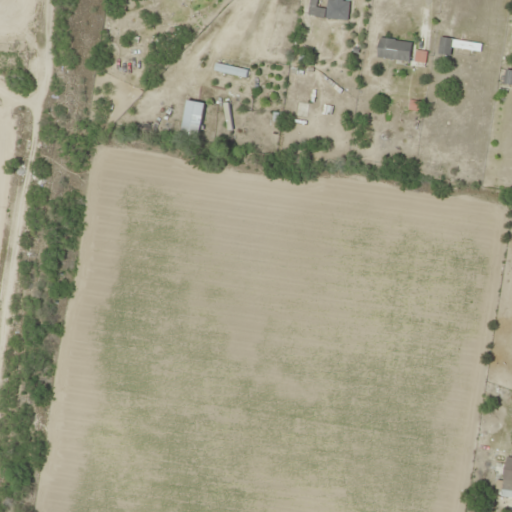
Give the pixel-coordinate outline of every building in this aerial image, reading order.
[(334,3),(334,0),(310,0),(308,14),(318,16),(319,9),(353,14),(355,6),(334,3)] [(479,52),(481,45),(441,37),(438,53),(449,55),(451,46),(479,52)] [(409,61),(411,42),(379,38),(377,58),(409,61)] [(215,70),(244,77),(246,72),(216,65),(215,70)] [(511,456),(503,457),(503,492),(511,491),(511,456)]
